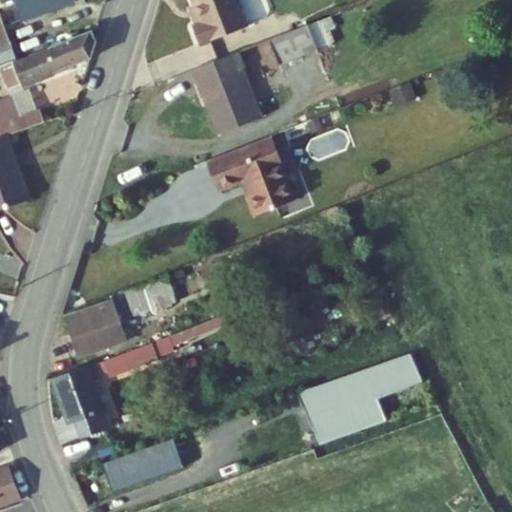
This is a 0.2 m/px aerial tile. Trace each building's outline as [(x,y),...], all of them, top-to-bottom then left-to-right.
[(21,0),(19,1),(27,22),(75,4),(73,0),(21,0)] [(259,0),(218,0),(226,20),(217,23),(224,43),(270,25),(259,0)] [(1,15),(0,15),(0,49),(12,45),(1,15)] [(312,30),(274,45),(283,71),(322,56),(312,30)] [(53,53),(17,67),(25,89),(93,61),(96,45),(96,40),(93,32),(51,49),(53,53)] [(242,57),(195,76),(206,103),(209,102),(224,138),(261,123),(241,75),(248,73),(242,57)] [(0,97),(0,112),(24,103),(18,90),(0,97)] [(24,103),(0,112),(0,120),(7,138),(17,134),(34,127),(24,103)] [(0,157),(22,148),(17,134),(7,138),(0,140),(0,157)] [(271,142),(206,168),(218,199),(243,189),(247,198),(245,199),(254,224),(294,208),(280,174),(283,173),(271,142)] [(0,212),(42,195),(22,148),(0,157),(0,212)] [(169,276),(125,292),(135,319),(179,304),(169,276)] [(107,308),(63,325),(78,363),(122,346),(107,308)] [(238,316),(106,363),(112,380),(171,359),(170,357),(186,351),(184,346),(241,326),(238,316)] [(300,391),(318,447),(389,423),(380,399),(424,384),(414,353),(300,391)] [(91,368),(52,382),(68,426),(77,423),(83,440),(113,429),(91,368)] [(0,476),(0,511),(19,511),(6,475),(0,476)]
